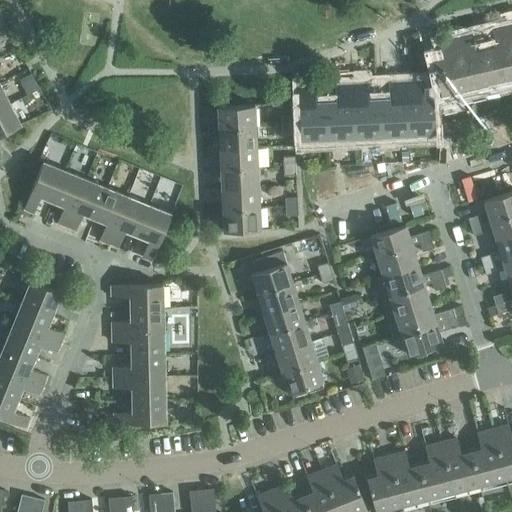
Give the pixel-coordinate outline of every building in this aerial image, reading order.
[(495,87),(511,82),(511,43),(508,25),(492,29),(495,44),(485,46),(495,87)] [(495,87),(485,46),(475,49),(472,34),(456,38),(469,93),(495,87)] [(469,93),(456,38),(440,42),(443,56),(432,59),(442,99),(469,93)] [(27,69),(17,74),(22,83),(26,85),(34,81),(27,69)] [(389,73),(380,74),(381,87),(389,87),(388,82),(390,82),(389,73)] [(379,99),(381,139),(408,138),(405,81),(390,82),(388,82),(389,87),(389,99),(379,99)] [(405,81),(408,138),(435,137),(433,97),(423,97),(422,81),(405,81)] [(0,83),(0,107),(10,102),(0,83)] [(354,141),(352,83),(335,84),(336,100),(326,101),(328,142),(354,141)] [(368,83),(352,83),(354,141),(381,139),(379,99),(369,100),(368,83)] [(328,142),(326,101),(316,101),(315,85),(298,86),(300,143),(328,142)] [(10,102),(0,107),(0,134),(21,124),(10,102)] [(219,127),(256,126),(255,105),(218,107),(219,127)] [(282,125),(294,124),(294,115),(282,115),(282,125)] [(295,133),(294,124),(282,125),(283,133),(295,133)] [(256,126),(219,127),(220,148),(257,146),(256,126)] [(0,166),(0,167),(12,155),(2,145),(0,146),(0,166)] [(221,169),(258,167),(257,146),(220,148),(221,169)] [(284,166),(296,165),(295,156),(284,156),(284,166)] [(53,200),(65,170),(44,161),(25,207),(34,211),(41,195),(53,200)] [(297,174),(296,165),(284,166),(285,174),(297,174)] [(222,189),(259,187),(258,167),(221,169),(222,189)] [(68,225),(86,178),(65,170),(53,200),(65,205),(59,221),(68,225)] [(95,217),(108,187),(86,178),(68,225),(77,228),(83,212),(95,217)] [(108,187),(95,217),(107,222),(100,238),(109,242),(128,195),(108,187)] [(223,209),(260,207),(259,187),(222,189),(223,209)] [(490,220),(511,213),(511,190),(484,200),(490,220)] [(128,195),(109,242),(119,246),(125,229),(137,234),(149,203),(128,195)] [(286,206),(298,205),(298,196),(286,197),(286,206)] [(149,203),(137,234),(149,239),(143,255),(152,259),(171,212),(149,203)] [(299,215),(298,205),(286,206),(287,215),(299,215)] [(260,207),(223,209),(224,230),(261,229),(260,207)] [(483,223),(472,226),(475,235),(493,229),(497,240),(511,235),(511,213),(490,220),(483,223)] [(472,226),(483,223),(481,214),(469,217),(472,226)] [(412,246),(421,243),(432,240),(429,230),(409,236),(405,224),(370,235),(377,257),(412,246)] [(495,262),(503,259),(511,256),(511,235),(497,240),(500,251),(481,256),(484,265),(495,262)] [(434,247),(432,240),(421,243),(423,251),(434,247)] [(412,246),(377,257),(383,275),(418,264),(412,246)] [(258,294),(292,283),(286,261),(283,250),(254,258),(258,270),(251,272),(251,273),(258,294)] [(509,279),(511,277),(511,256),(503,259),(509,279)] [(320,274),(332,270),(329,261),(318,265),(320,274)] [(498,270),(495,262),(484,265),(487,273),(498,270)] [(433,281),(444,278),(441,269),(421,275),(418,264),(383,275),(389,295),(424,284),(433,281)] [(450,266),(441,269),(444,278),(452,275),(450,266)] [(335,279),(332,270),(320,274),(323,282),(335,279)] [(446,286),(444,278),(433,281),(435,289),(446,286)] [(22,301),(53,314),(58,302),(74,309),(78,298),(31,279),(22,301)] [(131,307),(164,306),(163,283),(113,284),(113,295),(131,294),(131,307)] [(264,313),(299,302),(292,283),(258,294),(264,313)] [(395,314),(430,303),(424,284),(389,295),(395,314)] [(496,304),(507,301),(505,292),(493,295),(496,304)] [(356,293),(340,297),(344,309),(359,304),(359,303),(363,302),(361,293),(356,295),(356,293)] [(496,304),(496,305),(499,313),(511,308),(511,299),(507,301),(496,304)] [(332,313),(344,309),(341,300),(330,304),(332,313)] [(14,322),(61,341),(64,331),(49,325),(53,314),(22,301),(14,322)] [(270,333),(305,322),(299,302),(264,313),(270,333)] [(430,303),(395,314),(401,334),(456,316),(465,314),(462,305),(434,314),(430,303)] [(499,313),(496,305),(487,308),(489,316),(499,313)] [(114,330),(164,328),(164,306),(131,307),(132,319),(113,320),(114,330)] [(347,318),(344,309),(332,313),(335,321),(347,318)] [(456,316),(401,334),(408,354),(443,343),(439,331),(459,325),(456,316)] [(5,343),(36,356),(40,344),(57,351),(61,341),(14,322),(5,343)] [(276,352),(311,341),(305,322),(270,333),(276,352)] [(133,352),(165,351),(164,328),(114,330),(114,340),(132,339),(133,352)] [(345,352),(356,348),(353,339),(342,343),(345,352)] [(311,341),(276,352),(282,371),(317,360),(311,341)] [(376,342),(363,347),(366,359),(380,355),(376,342)] [(31,367),(36,356),(5,343),(0,356),(0,365),(44,383),(47,374),(31,367)] [(356,348),(345,352),(347,361),(359,357),(356,348)] [(115,375),(166,374),(165,351),(133,352),(133,365),(115,365),(115,375)] [(323,380),(317,360),(282,371),(288,391),(292,390),(293,396),(324,387),(322,381),(323,380)] [(44,383),(0,365),(0,390),(19,398),(23,386),(40,392),(44,383)] [(166,374),(115,375),(115,385),(133,384),(134,398),(166,397),(166,374)] [(19,398),(0,390),(0,415),(26,426),(30,416),(14,410),(19,398)] [(166,397),(134,398),(134,411),(116,412),(116,422),(167,420),(166,397)] [(511,432),(510,424),(494,428),(507,477),(511,475),(511,432)] [(507,477),(494,428),(479,431),(483,446),(473,449),(481,484),(507,477)] [(458,436),(443,440),(455,490),(481,484),(473,449),(462,452),(458,436)] [(455,490),(443,440),(427,444),(431,460),(421,462),(430,497),(455,490)] [(430,497),(421,462),(411,465),(407,449),(390,453),(403,504),(430,497)] [(403,504),(390,453),(374,458),(378,473),(367,476),(376,511),(403,504)] [(338,463),(323,469),(340,511),(352,511),(368,506),(354,473),(344,477),(338,463)] [(340,511),(323,469),(308,475),(314,490),(304,494),(312,511),(340,511)] [(274,489),(283,511),(312,511),(304,494),(295,497),(289,483),(274,489)] [(214,487),(202,489),(204,511),(211,511),(217,511),(214,487)] [(204,511),(202,489),(190,490),(192,511),(204,511)] [(283,511),(274,489),(258,496),(264,510),(260,511),(283,511)] [(162,492),(163,511),(175,511),(173,491),(162,492)] [(163,511),(162,492),(150,493),(151,511),(163,511)] [(30,511),(34,496),(22,493),(17,511),(30,511)] [(121,496),(122,511),(134,511),(133,495),(121,496)] [(34,496),(30,511),(42,511),(46,499),(34,496)] [(122,511),(121,496),(109,497),(110,511),(122,511)] [(93,511),(92,498),(80,499),(81,511),(93,511)] [(81,511),(80,499),(68,501),(69,511),(81,511)]
